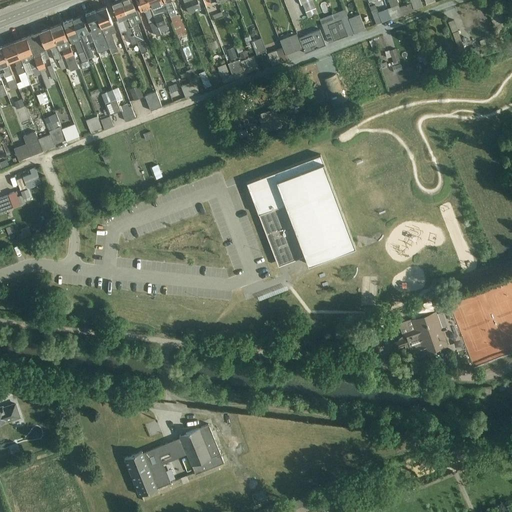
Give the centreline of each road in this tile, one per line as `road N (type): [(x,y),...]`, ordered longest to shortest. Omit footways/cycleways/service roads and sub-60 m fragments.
road 1 (unclassified): [(165,343),(480,378),(511,367)]
road 2 (track): [(193,408),(369,427)]
road 3 (unclassified): [(0,321),(165,343)]
